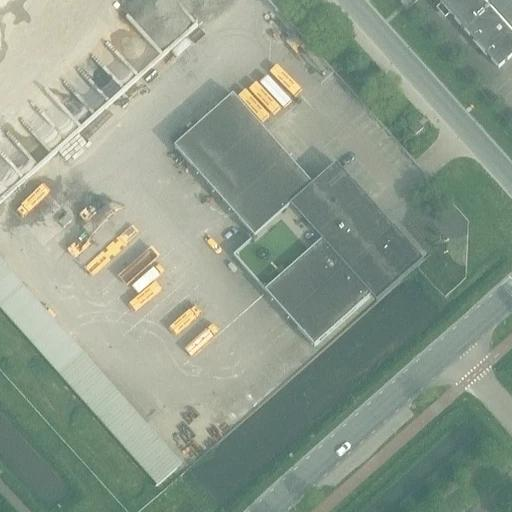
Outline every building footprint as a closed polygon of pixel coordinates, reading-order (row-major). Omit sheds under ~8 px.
[(415,0),(403,0),(401,3),(400,3),(407,11),(417,1),(415,0)] [(511,0),(435,0),(485,55),(498,70),(511,57),(511,0)] [(418,256),(336,165),(313,186),(233,96),(174,148),(254,238),(233,257),(314,348),(418,256)] [(422,129),(421,128),(416,122),(408,129),(415,136),(422,129)] [(0,260),(0,307),(158,486),(181,465),(0,260)]
